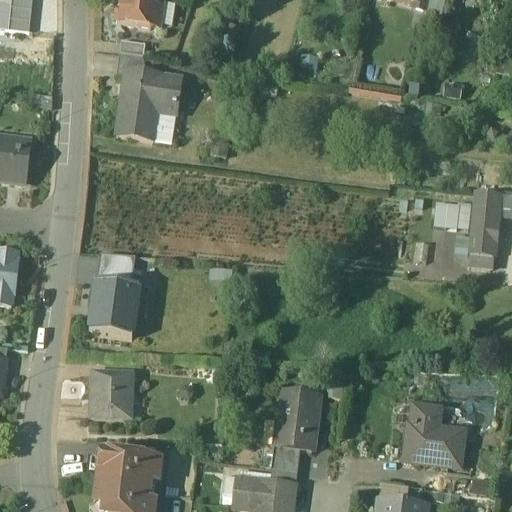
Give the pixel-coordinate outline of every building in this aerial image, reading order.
[(0,0),(0,33),(7,34),(10,0),(0,0)] [(32,0),(10,0),(7,34),(29,36),(32,0)] [(119,0),(116,26),(135,29),(137,31),(149,33),(151,31),(157,32),(162,1),(157,0),(119,0)] [(428,0),(414,0),(412,10),(425,14),(428,0)] [(443,0),(429,0),(424,24),(437,27),(443,0)] [(144,49),(120,45),(118,58),(142,61),(144,49)] [(142,61),(118,58),(114,82),(127,84),(128,83),(139,85),(140,79),(142,79),(144,62),(142,61)] [(139,85),(128,83),(127,84),(125,104),(121,104),(116,141),(152,146),(157,112),(176,114),(180,85),(142,79),(140,79),(139,85)] [(0,144),(0,186),(22,189),(26,157),(17,156),(18,147),(0,144)] [(498,202),(476,199),(469,260),(491,263),(498,202)] [(458,211),(435,209),(432,232),(456,235),(458,211)] [(17,258),(0,256),(0,309),(10,311),(12,300),(14,300),(18,267),(16,266),(17,258)] [(99,263),(96,287),(132,291),(135,265),(99,261),(99,263)] [(96,287),(90,339),(133,344),(134,328),(142,329),(146,293),(132,291),(96,287)] [(132,380),(88,379),(87,424),(131,424),(132,380)] [(318,402),(281,398),(277,428),(265,426),(262,452),(274,453),(298,456),(311,458),(318,402)] [(438,416),(413,413),(411,432),(408,432),(404,466),(458,473),(462,438),(435,435),(438,416)] [(274,453),(272,453),(270,475),(271,475),(296,478),(298,456),(274,453)] [(160,467),(100,459),(96,491),(148,498),(150,488),(157,489),(160,467)] [(296,478),(271,475),(270,489),(294,492),(296,478)] [(270,489),(235,485),(231,511),(291,511),(294,492),(270,489)] [(404,492),(379,489),(377,506),(402,509),(402,508),(404,492)] [(148,498),(96,491),(92,511),(153,511),(154,508),(147,507),(148,498)]
